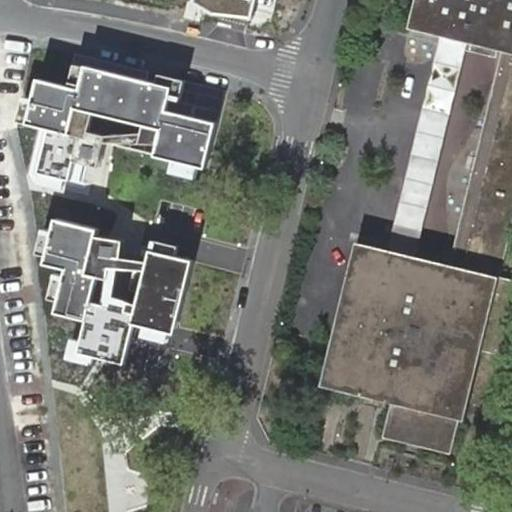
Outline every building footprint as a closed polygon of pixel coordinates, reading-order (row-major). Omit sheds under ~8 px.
[(201,0),(201,2),(222,12),(261,16),(264,0),(201,0)] [(358,242),(322,385),(365,396),(380,400),(392,403),(384,437),(451,454),(460,419),(466,421),(483,351),(511,357),(511,279),(501,277),(511,231),(511,0),(417,0),(410,29),(441,36),(468,43),(503,51),(451,265),(417,256),(389,249),(358,242)] [(468,43),(441,36),(389,249),(417,256),(468,43)] [(78,90),(33,79),(22,124),(43,129),(32,174),(69,183),(80,135),(67,132),(73,108),(158,129),(152,154),(202,166),(213,122),(164,109),(170,86),(84,65),(78,90)] [(102,229),(51,217),(39,266),(60,271),(50,314),(82,322),(75,354),(124,366),(133,327),(177,337),(195,262),(151,251),(147,266),(118,259),(123,241),(100,236),(102,229)]
